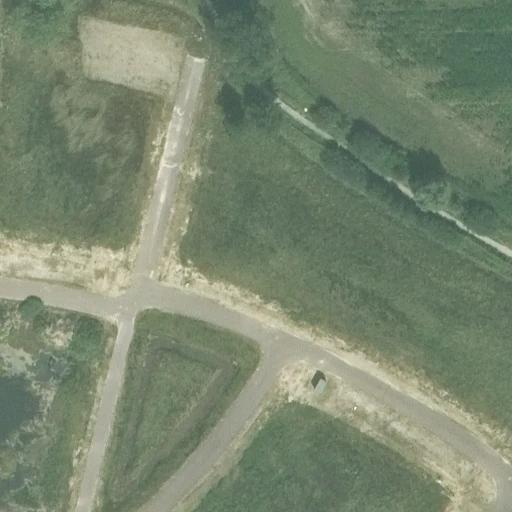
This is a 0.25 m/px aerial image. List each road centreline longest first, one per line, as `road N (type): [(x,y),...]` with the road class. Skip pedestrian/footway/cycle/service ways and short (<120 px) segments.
road 1 (residential): [(293,339),(363,366),(511,465)]
road 2 (residential): [(153,511),(293,339)]
road 3 (residential): [(128,298),(77,511)]
road 4 (residential): [(179,129),(128,298)]
road 5 (residential): [(128,298),(167,293),(293,339)]
road 6 (residential): [(0,283),(128,298)]
